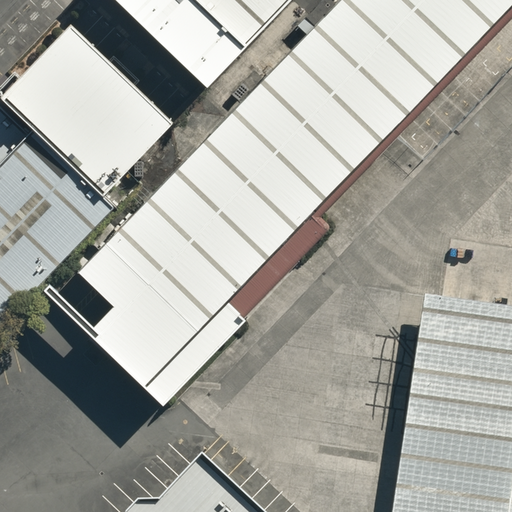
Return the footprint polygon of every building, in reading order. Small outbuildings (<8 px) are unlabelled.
[(305,213),(507,0),(328,0),(69,272),(104,304),(82,327),(158,399),(321,228),(305,213)] [(106,0),(201,89),(284,0),(106,0)] [(169,125),(66,30),(0,100),(0,102),(98,198),(169,125)] [(0,316),(107,206),(98,198),(0,102),(0,316)] [(511,511),(511,311),(417,299),(389,511),(511,511)] [(243,511),(200,471),(161,508),(137,503),(128,511),(243,511)]
